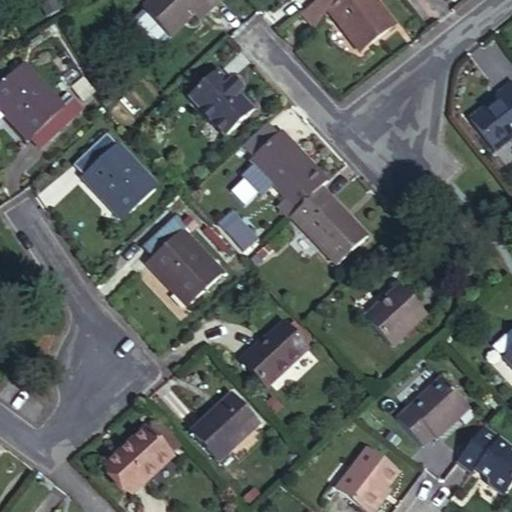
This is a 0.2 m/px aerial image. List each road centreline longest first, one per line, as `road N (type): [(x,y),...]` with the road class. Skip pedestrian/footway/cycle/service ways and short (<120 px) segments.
road 1 (residential): [(497,0),(335,129),(247,32)]
road 2 (residential): [(14,206),(116,361),(41,453)]
